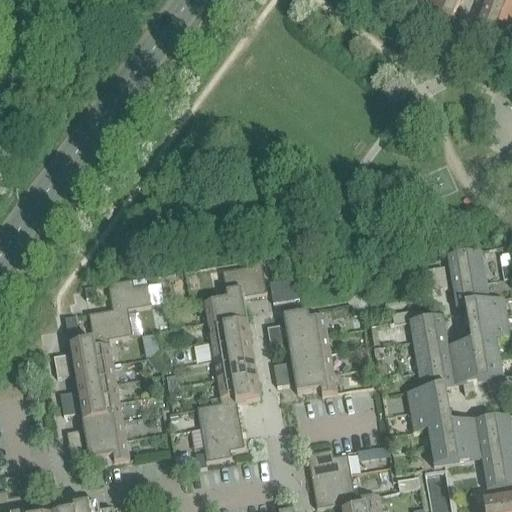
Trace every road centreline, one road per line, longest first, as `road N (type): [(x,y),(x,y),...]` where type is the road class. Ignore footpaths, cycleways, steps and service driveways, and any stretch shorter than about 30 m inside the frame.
road 1 (tertiary): [(0,260),(191,0)]
road 2 (residential): [(188,507),(137,485),(66,496),(59,459)]
road 3 (residential): [(188,507),(286,491),(277,441)]
